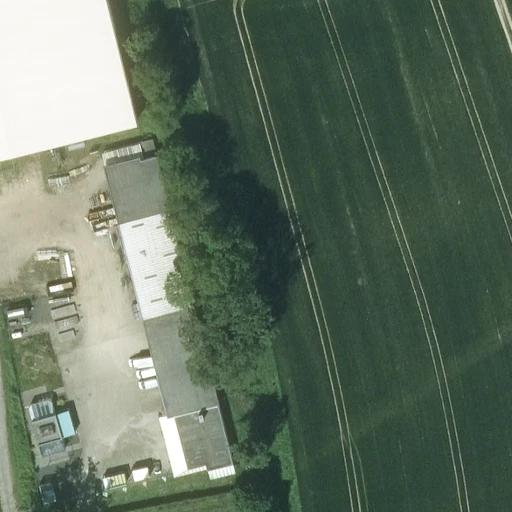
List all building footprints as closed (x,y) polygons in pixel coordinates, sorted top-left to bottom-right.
[(108,0),(0,0),(0,148),(137,115),(108,0)] [(152,139),(138,142),(141,152),(142,156),(155,152),(152,139)] [(141,152),(105,161),(120,218),(169,205),(155,152),(142,156),(141,152)] [(169,205),(120,218),(144,314),(193,302),(169,205)] [(193,302),(144,314),(168,411),(174,410),(217,399),(193,302)] [(52,396),(29,402),(41,452),(66,445),(63,432),(76,429),(70,404),(55,407),(52,396)] [(217,399),(174,410),(187,464),(206,459),(208,465),(232,459),(217,399)]
